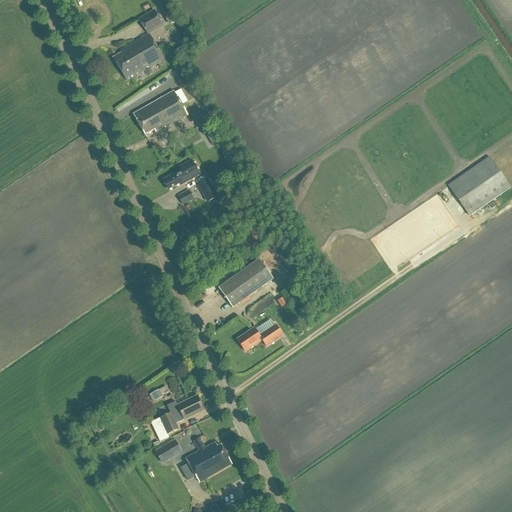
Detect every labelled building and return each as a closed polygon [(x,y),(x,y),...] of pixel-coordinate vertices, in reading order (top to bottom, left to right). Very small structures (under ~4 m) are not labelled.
[(140,22),(147,34),(162,25),(155,13),(140,22)] [(121,54),(113,59),(126,82),(164,61),(149,35),(120,51),(121,54)] [(135,116),(146,136),(156,130),(157,132),(165,128),(166,130),(188,117),(174,93),(135,116)] [(212,130),(206,119),(198,124),(204,135),(212,130)] [(489,158),(448,187),(469,217),(510,188),(501,175),(489,158)] [(181,171),(167,179),(168,181),(164,183),(169,192),(180,185),(181,187),(200,175),(191,161),(179,168),(181,171)] [(209,202),(216,198),(218,197),(214,190),(208,180),(199,185),(209,202)] [(178,197),(183,207),(194,200),(188,191),(178,197)] [(385,225),(399,246),(433,223),(418,202),(385,225)] [(220,289),(234,308),(274,279),(260,260),(220,289)] [(259,336),(254,329),(237,340),(245,352),(262,341),(266,348),(283,336),(275,326),(259,336)] [(179,405),(185,420),(206,410),(199,395),(179,405)] [(159,418),(167,435),(180,429),(173,412),(159,418)] [(187,458),(200,482),(233,464),(222,444),(218,447),(216,442),(206,447),(201,438),(196,441),(201,450),(187,458)] [(155,453),(162,464),(181,453),(175,442),(155,453)]
